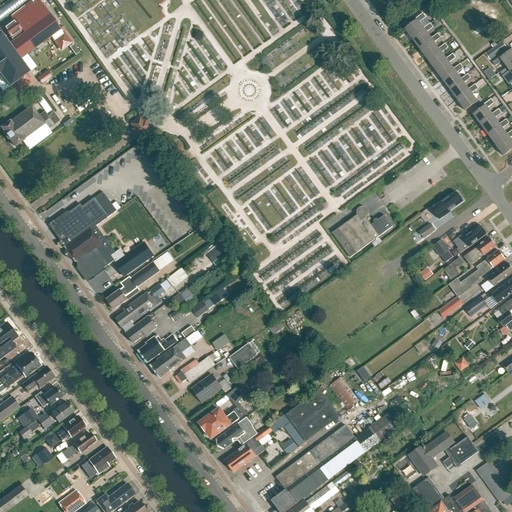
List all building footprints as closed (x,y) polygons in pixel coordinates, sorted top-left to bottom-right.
[(28,8),(3,27),(5,30),(13,41),(9,44),(20,59),(24,56),(60,30),(37,0),(32,0),(26,5),(28,8)] [(424,29),(419,23),(426,18),(423,14),(416,20),(417,21),(405,30),(412,40),(425,31),(424,29)] [(431,39),(427,34),(433,29),(430,24),(424,29),(425,31),(412,40),(420,51),(432,41),(431,39)] [(60,51),(73,43),(65,31),(52,40),(60,51)] [(0,33),(0,74),(9,87),(29,72),(20,59),(9,44),(1,34),(0,33)] [(440,51),(438,50),(434,43),(441,38),(438,34),(431,39),(432,41),(420,51),(427,61),(440,51)] [(453,49),(457,46),(453,40),(449,43),(453,49)] [(486,54),(490,61),(507,48),(502,42),(486,54)] [(447,62),(446,60),(442,54),(448,49),(445,45),(438,50),(440,51),(427,61),(435,71),(447,62)] [(511,66),(511,50),(501,59),(500,58),(492,63),(495,67),(502,62),(507,68),(508,70),(511,66)] [(455,72),(453,70),(449,64),(456,59),(453,55),(446,60),(447,62),(435,71),(442,81),(455,72)] [(462,82),(461,80),(456,74),(463,69),(460,65),(453,70),(455,72),(442,81),(450,91),(462,82)] [(511,66),(508,70),(507,68),(500,73),(502,77),(510,72),(511,75),(511,82),(508,86),(511,90),(511,89),(511,66)] [(39,77),(43,83),(51,77),(47,71),(39,77)] [(468,90),(464,85),(471,80),(468,75),(461,80),(462,82),(450,91),(457,101),(470,92),(468,90)] [(313,82),(295,87),(302,110),(311,107),(319,105),(313,82)] [(477,103),(471,95),(478,90),(475,85),(468,90),(470,92),(457,101),(465,112),(477,103)] [(297,132),(302,140),(369,97),(364,89),(297,132)] [(493,117),(491,115),(487,109),(494,104),(491,100),(484,106),(485,107),(473,116),(481,126),(493,117)] [(24,140),(24,139),(45,124),(44,123),(49,119),(54,125),(60,121),(53,111),(47,115),(45,111),(39,116),(32,106),(10,122),(10,121),(1,128),(15,147),(24,140)] [(370,108),(306,149),(312,160),(301,166),(305,172),(308,170),(313,177),(310,178),(319,191),(398,141),(384,118),(379,122),(370,108)] [(499,125),(494,119),(501,114),(498,110),(491,115),(493,117),(481,126),(488,137),(501,128),(499,125)] [(134,128),(132,130),(139,138),(141,137),(144,142),(154,134),(151,130),(153,128),(147,120),(145,121),(141,116),(131,124),(134,128)] [(506,135),(502,130),(509,125),(506,120),(499,125),(501,128),(488,137),(496,147),(508,138),(506,135)] [(230,179),(231,191),(219,191),(226,201),(220,206),(226,214),(233,213),(234,224),(238,230),(246,229),(245,213),(240,206),(239,196),(243,193),(240,188),(281,156),(281,155),(274,146),(269,150),(269,154),(262,154),(262,149),(258,152),(253,152),(248,146),(244,149),(244,140),(237,140),(230,131),(233,179),(230,179)] [(511,150),(511,142),(510,139),(511,137),(511,131),(506,135),(508,138),(496,147),(503,157),(511,150)] [(402,145),(337,188),(341,194),(353,186),(355,189),(408,154),(402,145)] [(94,276),(115,260),(111,256),(116,252),(97,226),(117,211),(103,192),(83,207),(81,205),(55,224),(58,229),(60,232),(61,235),(60,235),(62,237),(62,238),(77,259),(78,259),(80,260),(80,259),(82,262),(82,261),(84,263),(94,276)] [(432,209),(440,220),(451,212),(451,211),(463,202),(456,192),(449,197),(432,209)] [(385,215),(372,225),(366,217),(362,212),(358,215),(332,233),(351,258),(393,227),(385,215)] [(420,241),(436,230),(431,224),(416,235),(420,241)] [(457,250),(460,254),(487,234),(480,225),(464,237),(462,235),(454,241),(459,248),(457,250)] [(303,243),(302,256),(312,249),(322,250),(321,253),(299,270),(304,277),(318,266),(324,266),(334,259),(335,248),(336,248),(334,245),(323,243),(323,238),(317,237),(321,234),(313,233),(313,240),(309,239),(303,243)] [(464,257),(470,266),(496,247),(490,238),(464,257)] [(432,247),(440,257),(450,250),(442,240),(432,247)] [(144,242),(125,256),(120,249),(116,252),(111,256),(115,260),(116,262),(114,264),(124,277),(154,255),(144,242)] [(213,263),(222,255),(216,247),(206,255),(213,263)] [(480,278),(505,259),(499,251),(476,267),(478,270),(461,283),(458,279),(449,285),(458,297),(481,280),(480,278)] [(460,258),(444,270),(451,280),(459,274),(456,269),(464,264),(460,258)] [(131,279),(131,278),(122,284),(124,287),(120,290),(120,289),(106,299),(114,310),(128,300),(125,297),(137,288),(137,287),(160,270),(154,262),(131,279)] [(494,287),(511,274),(511,269),(508,264),(488,278),(494,287)] [(182,267),(167,278),(174,288),(189,277),(182,267)] [(425,281),(433,275),(428,268),(420,274),(425,281)] [(498,303),(511,293),(511,279),(492,295),(498,303)] [(156,299),(165,292),(159,284),(150,291),(156,299)] [(187,304),(193,299),(186,290),(174,299),(178,305),(184,300),(187,304)] [(117,318),(123,327),(132,321),(133,323),(157,305),(148,292),(124,310),(125,312),(117,318)] [(444,319),(463,305),(458,297),(438,312),(444,319)] [(471,318),(488,306),(481,297),(465,309),(471,318)] [(511,299),(498,310),(503,317),(498,320),(503,327),(511,319),(511,314),(510,312),(511,310),(511,299)] [(198,318),(209,310),(203,301),(200,303),(200,304),(192,310),(198,318)] [(174,321),(185,313),(181,307),(170,316),(174,321)] [(415,319),(419,316),(414,310),(410,313),(415,319)] [(153,313),(126,333),(134,344),(150,332),(151,333),(157,328),(151,320),(156,317),(153,313)] [(274,336),(285,328),(280,321),(268,330),(273,337),(274,336)] [(7,323),(0,327),(0,359),(8,353),(15,348),(11,342),(17,337),(7,323)] [(191,326),(181,333),(185,338),(195,330),(191,326)] [(413,341),(418,337),(413,330),(408,334),(413,341)] [(224,334),(212,342),(217,350),(229,342),(224,334)] [(148,363),(178,341),(173,335),(166,340),(164,339),(162,341),(158,335),(146,344),(147,345),(139,351),(148,363)] [(192,346),(186,338),(157,360),(158,360),(151,366),(160,378),(187,359),(182,353),(192,346)] [(469,351),(475,345),(470,340),(464,346),(469,351)] [(249,343),(229,358),(238,370),(258,355),(249,343)] [(322,359),(312,345),(303,352),(312,365),(322,359)] [(0,393),(6,388),(6,389),(17,380),(24,375),(25,377),(41,366),(31,353),(16,364),(17,366),(0,378),(0,380),(3,384),(0,386),(0,393)] [(255,361),(261,369),(268,363),(263,356),(255,361)] [(182,372),(177,375),(183,383),(187,379),(190,384),(215,365),(209,357),(191,370),(188,366),(187,366),(183,370),(182,370),(182,371),(182,372)] [(461,372),(469,366),(463,358),(454,364),(461,372)] [(511,360),(503,367),(508,373),(511,370),(511,360)] [(54,377),(47,366),(23,384),(28,392),(38,384),(40,387),(54,377)] [(356,371),(363,381),(370,377),(363,366),(356,371)] [(222,388),(212,375),(194,388),(204,402),(222,388)] [(249,390),(257,384),(252,377),(244,383),(249,390)] [(329,387),(347,411),(359,401),(341,377),(329,387)] [(378,385),(382,389),(391,382),(388,378),(378,385)] [(55,387),(43,396),(41,393),(35,397),(43,407),(48,403),(50,406),(62,396),(55,387)] [(245,397),(238,387),(227,395),(235,405),(245,397)] [(340,417),(320,390),(286,415),(306,442),(340,417)] [(481,408),(490,401),(484,393),(475,400),(481,408)] [(0,422),(20,408),(12,396),(0,405),(0,422)] [(458,406),(463,402),(460,398),(455,402),(458,406)] [(46,413),(37,419),(44,429),(57,420),(59,423),(74,412),(66,402),(51,413),(52,414),(49,417),(46,413)] [(226,430),(232,426),(231,425),(247,413),(241,405),(233,411),(234,412),(227,418),(220,409),(214,413),(213,412),(207,417),(207,418),(200,423),(202,426),(201,427),(203,430),(204,429),(212,439),(219,434),(219,435),(226,430)] [(31,408),(17,419),(24,428),(38,418),(31,408)] [(398,428),(404,424),(394,409),(355,438),(346,425),(276,477),(286,490),(272,501),(280,511),(286,511),(297,504),(297,505),(398,429),(398,428)] [(463,422),(467,418),(463,413),(459,417),(463,422)] [(64,428),(57,434),(62,441),(69,435),(71,437),(72,437),(73,438),(78,434),(77,433),(85,427),(84,426),(85,425),(81,421),(77,416),(64,426),(64,428)] [(242,446),(258,434),(253,427),(253,426),(247,418),(217,440),(217,446),(218,448),(224,450),(234,442),(235,441),(238,441),(242,446)] [(23,440),(32,434),(27,427),(18,433),(23,440)] [(257,456),(265,450),(259,441),(273,431),(270,427),(225,460),(234,473),(248,462),(250,462),(257,457),(257,456)] [(444,449),(450,457),(458,468),(462,465),(461,465),(479,452),(468,437),(450,450),(449,448),(455,443),(447,431),(424,448),(423,446),(409,455),(425,476),(438,467),(432,458),(444,449)] [(51,449),(60,442),(53,433),(44,440),(51,449)] [(74,444),(74,445),(62,453),(67,459),(78,451),(80,454),(82,452),(83,453),(87,450),(87,449),(88,448),(87,447),(96,441),(94,439),(95,439),(92,434),(91,434),(90,433),(84,438),(83,437),(74,444)] [(283,447),(289,455),(297,449),(291,440),(283,447)] [(36,455),(43,465),(53,458),(46,447),(36,455)] [(88,461),(90,462),(84,466),(92,477),(97,473),(98,474),(109,466),(108,464),(115,459),(107,447),(88,461)] [(490,461),(476,471),(481,478),(495,468),(490,461)] [(313,511),(339,491),(336,487),(356,473),(352,467),(332,482),(331,481),(327,484),(328,485),(306,502),(305,500),(289,511),(313,511)] [(473,485),(455,499),(454,497),(452,498),(450,495),(445,500),(429,478),(413,489),(429,511),(428,511),(491,511),(483,500),(484,500),(473,485)] [(127,483),(108,497),(105,494),(95,501),(103,511),(111,511),(116,508),(116,509),(135,494),(127,483)] [(0,511),(5,511),(28,496),(20,485),(0,499),(0,511)] [(41,503),(52,496),(47,489),(37,497),(41,503)] [(76,490),(58,503),(64,511),(74,511),(86,504),(76,490)] [(391,499),(399,510),(408,504),(400,492),(391,499)] [(147,511),(139,501),(124,511),(147,511)]
